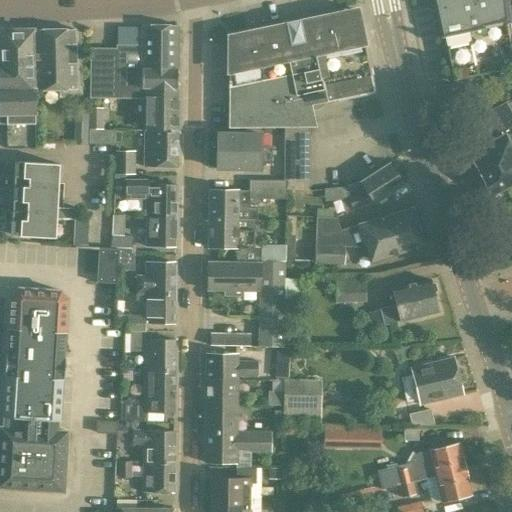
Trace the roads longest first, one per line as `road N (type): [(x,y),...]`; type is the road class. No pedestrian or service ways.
road 1 (residential): [(193,0),(186,511)]
road 2 (tertiary): [(471,298),(409,108),(384,0)]
road 3 (residential): [(16,12),(178,0)]
road 4 (tertiary): [(511,427),(471,298)]
